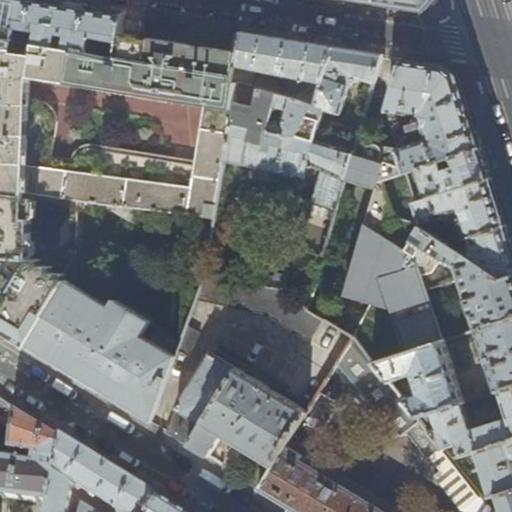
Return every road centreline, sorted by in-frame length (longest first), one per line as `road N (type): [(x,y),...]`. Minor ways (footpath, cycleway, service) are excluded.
road 1 (residential): [(505,56),(191,0)]
road 2 (residential): [(0,360),(243,511)]
